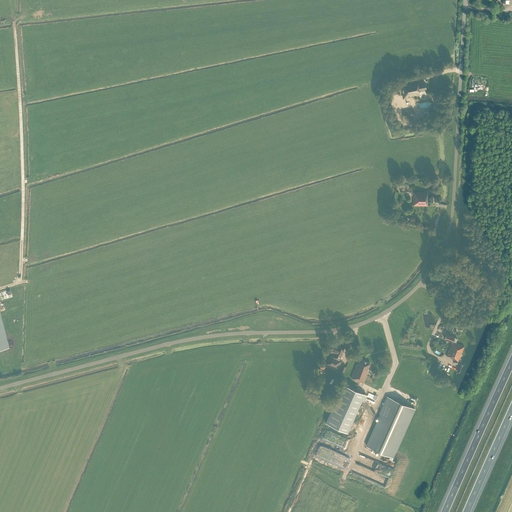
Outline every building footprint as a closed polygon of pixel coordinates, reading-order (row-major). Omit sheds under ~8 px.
[(416,79),(401,83),(404,98),(420,95),(419,91),(426,90),(424,81),(417,83),(416,79)] [(404,119),(414,117),(413,109),(403,111),(404,119)] [(397,190),(408,191),(410,179),(402,179),(402,183),(398,182),(397,190)] [(433,202),(433,194),(427,194),(427,192),(414,192),(413,205),(427,206),(427,202),(433,202)] [(0,349),(9,347),(0,314),(0,313),(0,349)] [(458,342),(459,340),(457,339),(454,337),(446,334),(444,339),(452,342),(447,355),(450,357),(450,358),(458,361),(464,346),(455,343),(456,342),(458,342)] [(339,347),(338,348),(335,346),(336,346),(331,343),(327,350),(333,352),(336,353),(334,357),(331,356),(327,364),(337,369),(341,361),(340,360),(343,353),(342,353),(344,350),(339,347)] [(370,363),(360,359),(357,365),(356,365),(351,378),(363,383),(369,369),(368,369),(370,363)] [(342,365),(338,373),(342,375),(346,367),(342,365)] [(342,386),(324,424),(347,435),(349,429),(347,428),(360,401),(362,403),(365,397),(342,386)] [(394,458),(416,409),(387,396),(379,413),(380,414),(366,445),(394,458)]
